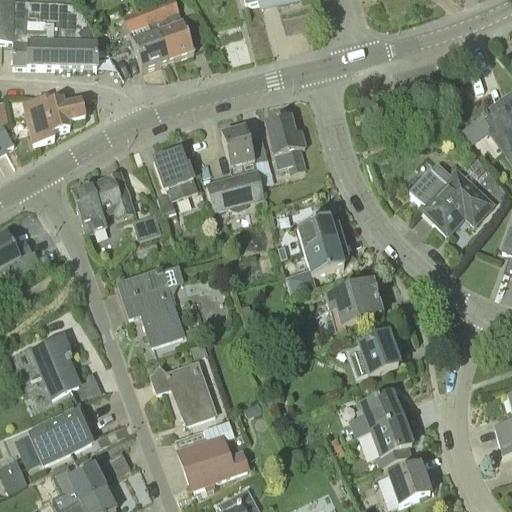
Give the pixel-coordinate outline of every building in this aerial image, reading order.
[(243,0),(246,10),(260,7),(262,14),(297,5),(295,0),(243,0)] [(173,3),(141,14),(147,30),(148,29),(152,40),(157,38),(167,68),(193,59),(173,3)] [(0,4),(0,48),(12,49),(13,5),(0,4)] [(12,72),(12,74),(96,76),(95,50),(96,50),(92,38),(93,38),(80,14),(77,14),(77,7),(13,5),(12,49),(12,72)] [(141,14),(122,21),(141,77),(167,68),(157,38),(152,40),(148,29),(147,30),(141,14)] [(43,105),(21,110),(32,150),(53,145),(52,139),(68,135),(67,129),(83,125),(79,107),(63,111),(61,106),(44,110),(43,105)] [(511,114),(506,105),(482,121),(489,133),(486,135),(511,172),(511,114)] [(376,116),(354,123),(356,132),(379,126),(376,116)] [(276,125),(261,129),(262,130),(264,129),(273,162),(276,175),(285,172),(288,179),(304,174),(298,154),(304,152),(300,139),(296,141),(295,138),(293,138),(289,121),(285,123),(284,121),(276,123),(276,125)] [(0,158),(5,156),(13,151),(3,132),(0,133),(0,158)] [(220,188),(205,192),(212,217),(226,213),(230,216),(235,216),(240,215),(244,212),(246,208),(263,204),(259,189),(257,180),(247,145),(244,135),(220,142),(229,175),(230,175),(232,185),(220,188)] [(395,136),(386,139),(387,142),(390,153),(400,149),(395,136)] [(259,142),(247,145),(257,180),(259,189),(272,186),(259,142)] [(179,158),(153,168),(164,197),(165,200),(168,199),(171,207),(197,198),(193,186),(194,185),(188,170),(185,171),(179,158)] [(436,169),(408,200),(422,213),(420,216),(446,239),(462,222),(473,233),(494,210),(457,176),(450,183),(436,169)] [(90,189),(69,197),(76,215),(84,238),(86,237),(105,230),(102,223),(114,218),(117,225),(132,219),(118,179),(102,185),(90,189)] [(165,200),(156,203),(163,222),(175,218),(174,216),(172,209),(171,207),(168,199),(165,200)] [(328,223),(295,233),(303,258),(343,245),(338,227),(330,230),(328,223)] [(511,230),(509,230),(501,252),(511,255),(511,269),(510,275),(511,276),(511,230)] [(6,240),(0,243),(0,276),(15,268),(16,269),(13,271),(18,280),(37,270),(24,246),(13,252),(6,240)] [(308,277),(285,284),(291,302),(316,294),(312,282),(342,273),(340,266),(348,263),(343,245),(303,258),(308,277)] [(162,278),(122,292),(133,324),(142,321),(152,352),(183,340),(173,312),(176,311),(173,303),(178,293),(172,275),(162,278)] [(367,291),(323,304),(328,320),(334,318),(338,333),(376,321),(367,291)] [(61,343),(29,357),(50,404),(70,395),(76,408),(100,398),(91,376),(75,384),(67,365),(71,364),(69,359),(69,360),(61,343)] [(356,353),(344,357),(354,387),(366,383),(397,372),(386,343),(356,353)] [(159,375),(150,384),(155,401),(176,394),(179,403),(176,404),(185,430),(214,420),(196,370),(165,381),(159,375)] [(275,397),(261,403),(264,412),(278,407),(275,397)] [(361,421),(347,427),(354,442),(356,442),(370,436),(400,425),(390,399),(357,412),(361,421)] [(511,418),(511,425),(494,431),(497,442),(511,438),(511,401),(508,403),(511,418)] [(77,417),(27,439),(41,470),(90,448),(77,417)] [(400,425),(370,436),(380,463),(376,465),(379,474),(412,462),(408,452),(410,451),(400,425)] [(217,430),(174,446),(193,496),(248,476),(241,457),(229,462),(221,442),(217,430)] [(511,438),(497,442),(501,453),(511,449),(511,438)] [(339,449),(331,454),(338,464),(345,460),(339,449)] [(50,482),(59,500),(50,504),(54,511),(68,511),(103,493),(101,489),(129,474),(120,457),(71,483),(66,474),(50,482)] [(16,467),(0,474),(0,484),(7,500),(26,490),(16,467)] [(418,471),(386,483),(396,511),(428,499),(418,471)] [(68,511),(113,511),(103,493),(68,511)] [(218,511),(256,511),(247,494),(217,510),(218,511)]
